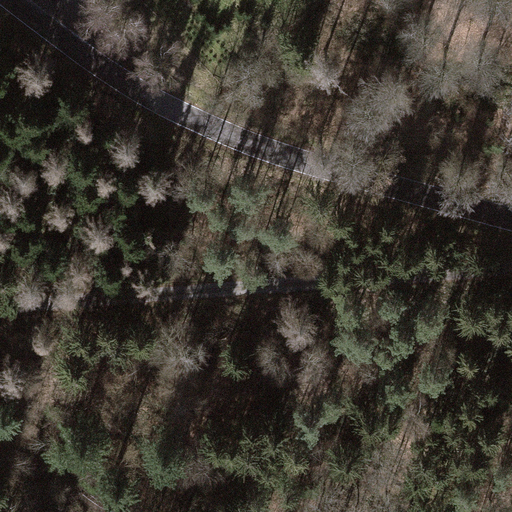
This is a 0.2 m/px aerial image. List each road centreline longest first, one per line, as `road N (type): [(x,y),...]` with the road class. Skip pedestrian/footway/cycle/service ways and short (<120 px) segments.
road 1 (tertiary): [(17,0),(137,90),(243,141),(511,217)]
road 2 (unclassified): [(511,261),(0,301)]
